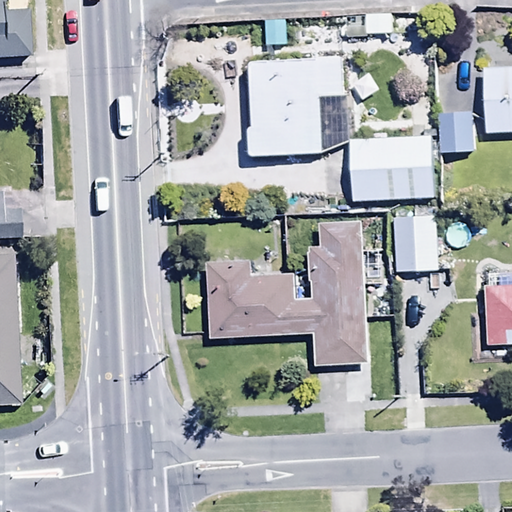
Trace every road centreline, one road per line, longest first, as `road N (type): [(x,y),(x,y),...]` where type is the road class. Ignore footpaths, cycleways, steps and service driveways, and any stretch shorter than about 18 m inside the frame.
road 1 (secondary): [(129,471),(103,0)]
road 2 (residential): [(129,471),(511,453)]
road 3 (unclassified): [(0,477),(129,471)]
